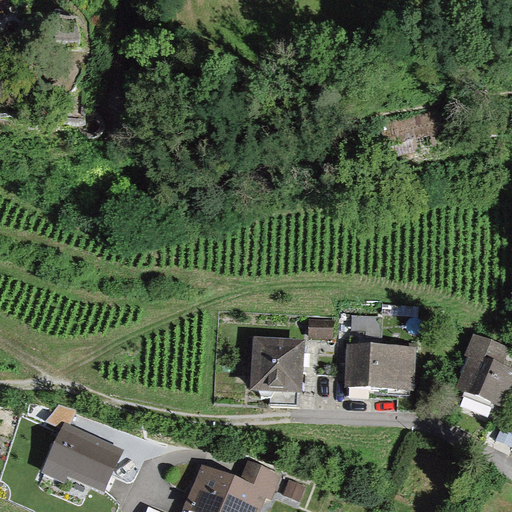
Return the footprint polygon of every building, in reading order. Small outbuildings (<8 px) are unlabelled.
[(0,0),(0,10),(8,9),(6,0),(0,0)] [(52,22),(32,22),(33,38),(50,37),(52,22)] [(410,139),(446,133),(442,111),(382,122),(388,157),(413,152),(410,139)] [(353,317),(353,331),(366,332),(366,336),(381,336),(382,318),(353,317)] [(309,338),(334,338),(334,319),(309,318),(309,338)] [(470,358),(458,389),(503,407),(511,384),(511,368),(503,365),(511,348),(477,334),(467,357),(470,358)] [(253,336),(251,388),(302,390),(303,368),(304,339),(253,336)] [(348,361),(346,387),(414,390),(417,348),(349,344),(348,361)] [(69,423),(75,410),(59,405),(46,421),(62,428),(64,421),(69,423)] [(62,428),(41,472),(65,483),(68,476),(105,493),(125,449),(105,440),(69,423),(64,421),(62,428)] [(182,511),(259,511),(266,495),(271,497),(280,475),(249,463),(241,480),(225,474),(202,464),(182,511)] [(283,495),(300,502),(306,486),(290,479),(283,495)]
